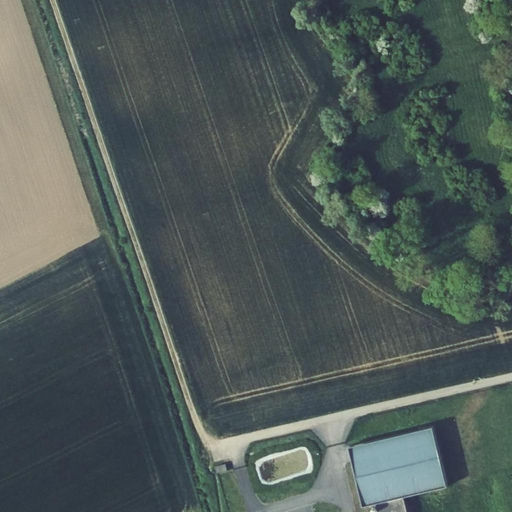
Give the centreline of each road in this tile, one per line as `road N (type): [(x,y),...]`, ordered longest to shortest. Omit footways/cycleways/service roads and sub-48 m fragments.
road 1 (track): [(206,448),(55,0)]
road 2 (unclassified): [(511,377),(206,448)]
